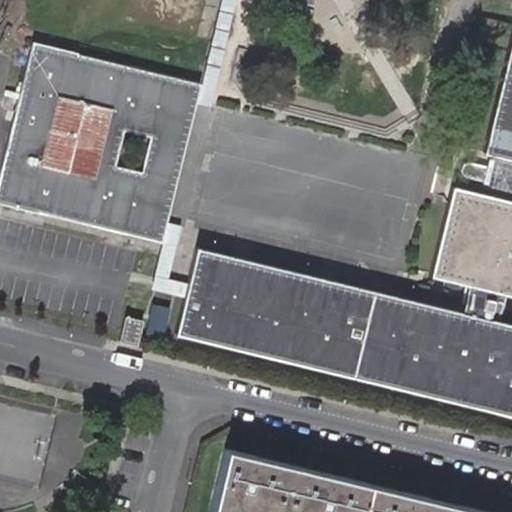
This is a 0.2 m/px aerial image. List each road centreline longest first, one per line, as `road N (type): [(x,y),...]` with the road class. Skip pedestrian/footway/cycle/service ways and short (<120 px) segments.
road 1 (residential): [(511,467),(183,387)]
road 2 (residential): [(183,387),(0,343)]
road 3 (residential): [(183,387),(155,511)]
